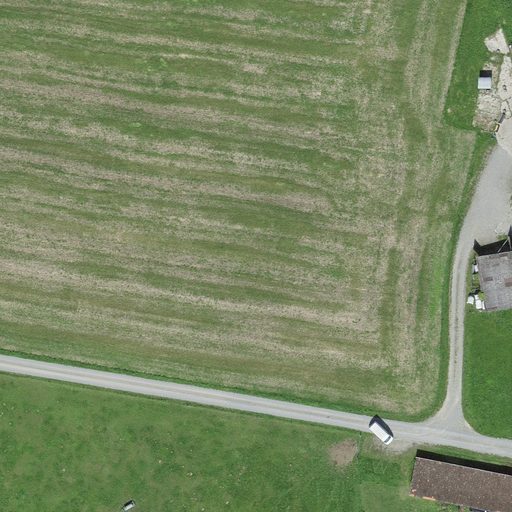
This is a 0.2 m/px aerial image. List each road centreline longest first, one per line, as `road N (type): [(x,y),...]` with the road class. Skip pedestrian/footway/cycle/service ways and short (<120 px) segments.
road 1 (track): [(511,447),(0,364)]
road 2 (track): [(452,440),(461,264),(511,146)]
